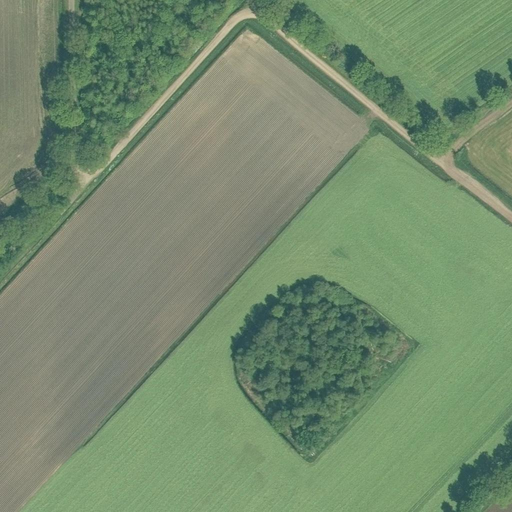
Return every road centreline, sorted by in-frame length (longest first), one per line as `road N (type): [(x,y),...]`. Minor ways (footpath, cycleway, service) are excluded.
road 1 (track): [(88,181),(223,36),(253,15),(511,218)]
road 2 (unclassified): [(88,181),(74,168),(71,0)]
